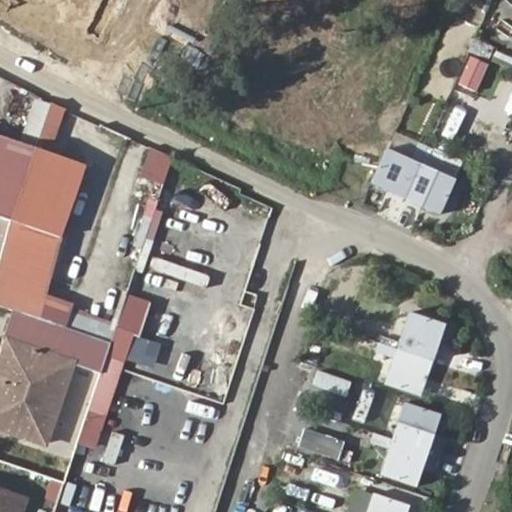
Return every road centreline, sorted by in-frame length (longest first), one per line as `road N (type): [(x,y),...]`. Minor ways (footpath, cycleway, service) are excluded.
road 1 (residential): [(467,511),(510,365),(492,313),(455,272),(0,53)]
road 2 (unknown): [(455,272),(511,150)]
